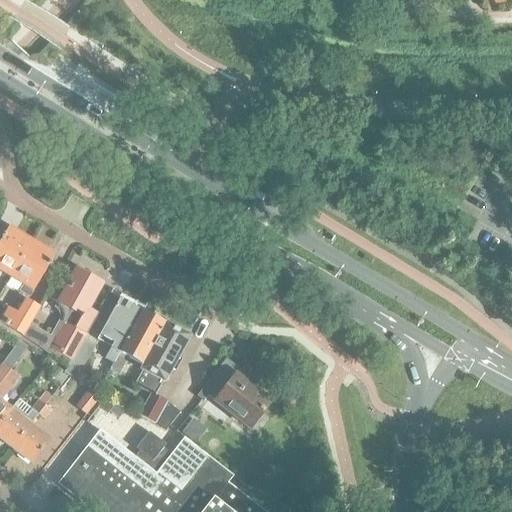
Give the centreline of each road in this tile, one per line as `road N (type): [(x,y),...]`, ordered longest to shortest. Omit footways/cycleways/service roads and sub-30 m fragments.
road 1 (residential): [(182,163),(220,111),(249,90),(414,109),(511,107)]
road 2 (secondary): [(461,349),(446,325),(182,163)]
road 3 (residential): [(226,324),(19,196),(0,131)]
road 4 (secondary): [(166,186),(394,323)]
road 5 (secondary): [(182,163),(0,54)]
road 6 (secondary): [(0,79),(166,186)]
